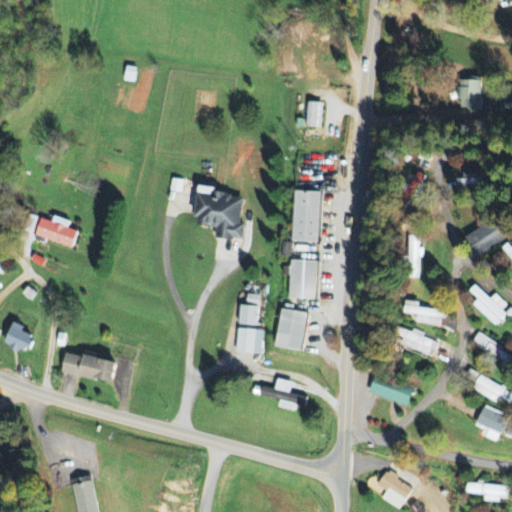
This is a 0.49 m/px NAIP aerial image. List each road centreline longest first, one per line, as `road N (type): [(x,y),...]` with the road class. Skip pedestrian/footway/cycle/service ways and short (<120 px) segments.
road 1 (tertiary): [(342,472),(357,162),(374,0)]
road 2 (residential): [(342,434),(511,463),(455,252)]
road 3 (tertiary): [(0,377),(342,472)]
road 4 (residential): [(361,116),(511,113),(504,42),(431,22),(394,0)]
road 5 (residential): [(455,252),(458,358),(383,439)]
road 6 (residential): [(44,395),(53,306),(0,230)]
road 7 (residential): [(455,252),(439,160),(469,146),(511,158)]
